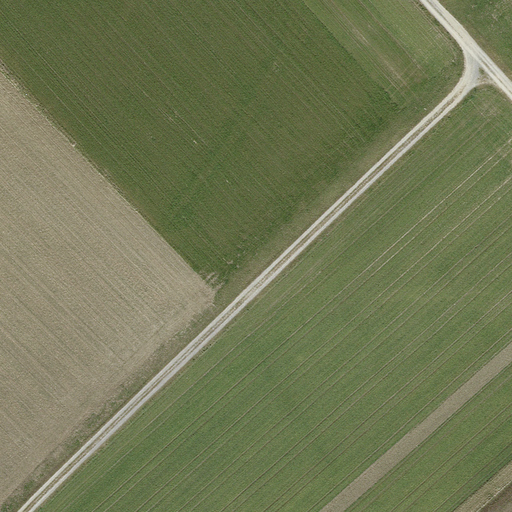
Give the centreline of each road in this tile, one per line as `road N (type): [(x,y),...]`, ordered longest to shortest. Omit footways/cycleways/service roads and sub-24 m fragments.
road 1 (track): [(487,68),(25,511)]
road 2 (track): [(511,94),(427,0)]
